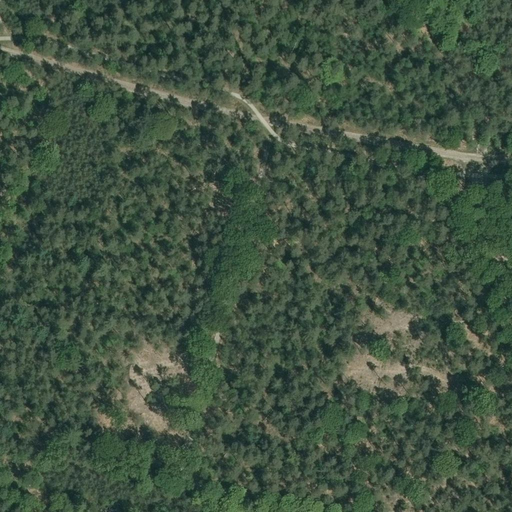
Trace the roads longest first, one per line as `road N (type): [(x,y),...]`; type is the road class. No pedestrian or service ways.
road 1 (track): [(361,511),(184,484),(181,466),(274,122)]
road 2 (track): [(473,156),(252,118),(0,50)]
